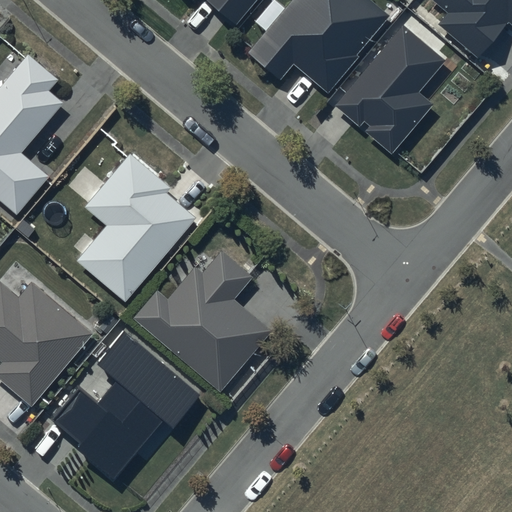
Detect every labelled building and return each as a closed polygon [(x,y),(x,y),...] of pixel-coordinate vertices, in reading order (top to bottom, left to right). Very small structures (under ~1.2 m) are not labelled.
[(199,0),(225,20),(228,17),(234,22),(251,0),(199,0)] [(391,16),(372,0),(290,0),(248,51),(281,79),(294,63),(328,91),(391,16)] [(511,0),(435,0),(450,12),(441,24),(480,56),(508,22),(511,24),(511,0)] [(402,20),(332,101),(357,124),(362,119),(366,123),(362,127),(390,151),(433,101),(419,88),(445,58),(402,20)] [(27,52),(0,82),(0,199),(15,212),(48,174),(20,150),(63,102),(47,88),(56,78),(27,52)] [(105,223),(75,257),(123,299),(197,215),(166,188),(169,185),(129,150),(82,203),(105,223)] [(156,288),(132,316),(219,390),(272,328),(234,296),(252,275),(220,248),(201,271),(193,264),(166,296),(156,288)] [(0,378),(31,403),(91,329),(29,280),(18,294),(0,279),(0,378)] [(200,395),(122,331),(94,364),(115,381),(95,404),(77,390),(52,420),(80,443),(76,448),(113,479),(163,420),(173,428),(200,395)]
